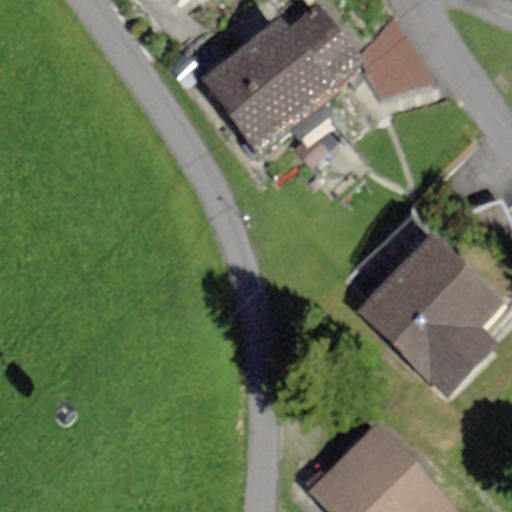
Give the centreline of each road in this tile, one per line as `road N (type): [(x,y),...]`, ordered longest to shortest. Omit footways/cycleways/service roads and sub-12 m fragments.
road 1 (residential): [(81,0),(206,185),(247,301),(263,418),(257,511)]
road 2 (residential): [(414,0),(511,137)]
